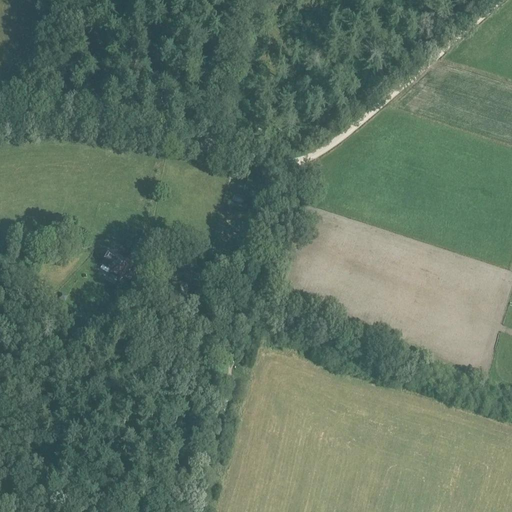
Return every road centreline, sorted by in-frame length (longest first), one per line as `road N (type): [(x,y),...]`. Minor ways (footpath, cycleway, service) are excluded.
road 1 (unclassified): [(0,132),(108,129),(270,165),(298,164),(498,0)]
road 2 (track): [(187,511),(231,363)]
road 3 (track): [(239,0),(193,147)]
